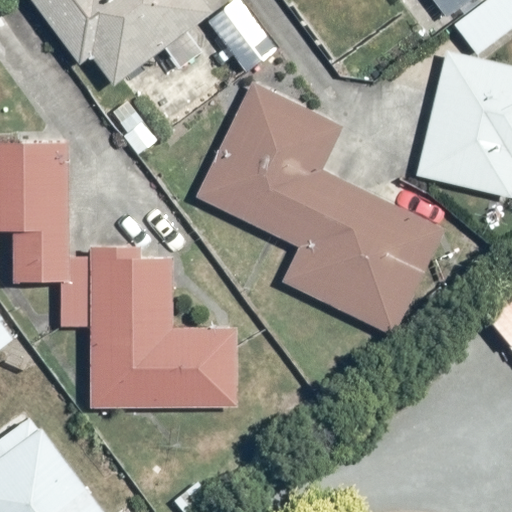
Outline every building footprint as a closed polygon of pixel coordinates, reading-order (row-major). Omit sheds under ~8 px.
[(42,0),(88,61),(100,52),(122,82),(226,10),(217,0),(42,0)] [(441,0),(453,16),(475,0),(441,0)] [(511,61),(455,48),(423,169),(511,194),(511,61)] [(258,80),(202,191),(308,245),(291,279),(403,336),(454,226),(331,168),(351,126),(258,80)] [(156,142),(131,98),(110,109),(134,153),(156,142)] [(0,227),(19,228),(21,278),(63,279),(65,325),(98,325),(99,403),(250,405),(248,326),(183,324),(178,256),(78,258),(76,139),(0,138),(0,227)] [(511,321),(498,334),(511,350),(511,321)] [(116,511),(40,414),(0,441),(0,511),(116,511)]
